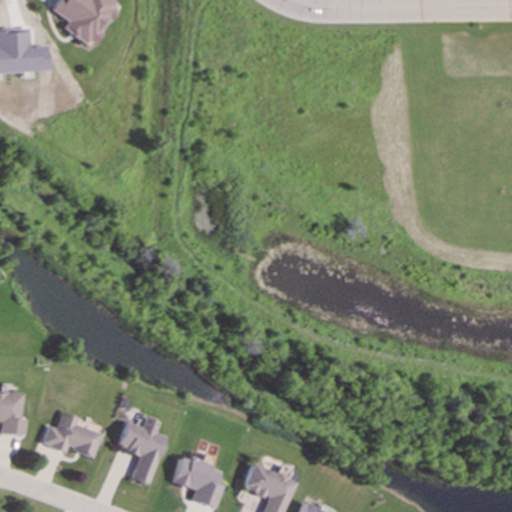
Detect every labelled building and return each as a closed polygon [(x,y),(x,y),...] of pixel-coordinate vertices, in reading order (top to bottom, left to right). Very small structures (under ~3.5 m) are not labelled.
[(53,0),(46,12),(62,21),(57,29),(88,47),(114,3),(109,0),(53,0)] [(0,434),(21,436),(22,420),(18,419),(19,394),(0,392),(0,434)] [(90,458),(98,434),(72,425),(74,419),(57,413),(52,428),(44,426),(38,445),(62,453),(63,449),(90,458)] [(123,422),(115,449),(135,455),(128,478),(147,484),(162,437),(152,433),(155,422),(142,417),(138,427),(123,422)] [(168,483),(190,491),(187,501),(212,509),(219,486),(213,484),(216,473),(208,469),(209,465),(177,455),(168,483)] [(279,511),(292,481),(249,464),(239,489),(263,499),(257,511),(279,511)] [(320,511),(300,503),(296,511),(320,511)]
